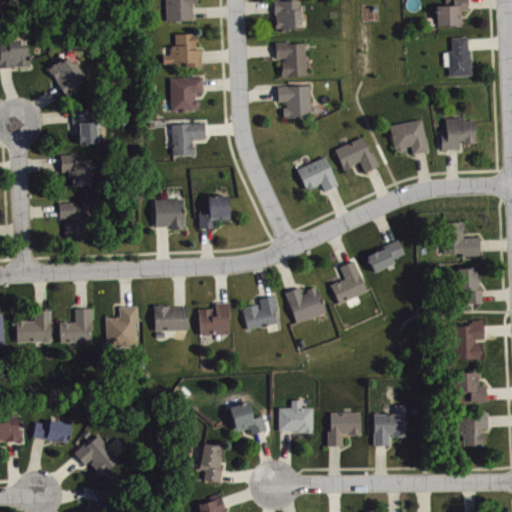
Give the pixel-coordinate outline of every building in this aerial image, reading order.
[(197,20),(196,3),(201,3),(201,0),(168,0),(169,21),(197,20)] [(302,0),(278,1),(279,30),(302,30),(302,0)] [(440,26),(465,25),(465,11),(471,11),(471,0),(456,0),(457,5),(440,6),(440,26)] [(205,65),(205,50),(198,50),(198,34),(178,34),(178,47),(173,47),(174,55),(166,55),(166,66),(205,65)] [(455,38),(455,50),(451,51),(452,76),(474,75),(473,37),(455,38)] [(31,41),(1,42),(2,67),(32,66),(31,41)] [(309,42),(279,43),(279,59),(285,58),(285,77),(309,76),(309,42)] [(68,94),(89,80),(73,55),(51,69),(68,94)] [(206,77),(173,79),(174,111),(201,110),(200,93),(206,93),(206,77)] [(281,86),(281,102),(287,102),(287,117),(314,117),(313,85),(281,86)] [(99,121),(91,121),(91,108),(78,109),(79,144),(100,143),(99,121)] [(449,118),(449,134),(444,134),(444,149),(463,149),(463,143),(479,142),(478,120),(467,121),(467,118),(449,118)] [(394,123),(397,151),(415,149),(415,153),(430,152),(427,120),(394,123)] [(175,123),(176,155),(196,154),(196,138),(208,138),(208,123),(175,123)] [(369,137),(338,147),(346,170),(364,163),(367,172),(379,168),(369,137)] [(73,186),(94,185),(93,159),(78,160),(78,154),(63,154),(64,173),(73,172),(73,186)] [(309,191),(324,184),(328,192),(341,186),(328,156),(300,169),(309,191)] [(202,228),(218,228),(217,221),(232,221),(232,195),(212,196),(212,214),(202,214),(202,228)] [(159,227),(175,226),(175,230),(187,229),(186,198),(158,199),(159,227)] [(63,220),(68,220),(68,236),(90,236),(90,204),(62,204),(63,220)] [(483,254),(482,237),(467,238),(466,222),(442,223),(444,255),(483,254)] [(376,270),(409,257),(402,241),(370,254),(376,270)] [(333,285),(342,304),(370,291),(357,260),(342,267),(348,279),(333,285)] [(462,268),(462,293),(470,293),(470,304),(483,303),(483,268),(462,268)] [(289,292),(297,322),(328,314),(321,288),(305,292),(303,288),(289,292)] [(246,306),(249,329),(281,325),(277,297),(261,299),(262,304),(246,306)] [(232,302),(217,303),(217,308),(202,309),(203,335),(233,334),(232,302)] [(140,347),(140,306),(123,307),(123,317),(109,317),(109,348),(140,347)] [(192,330),(191,306),(157,307),(158,331),(192,330)] [(96,342),(95,308),(78,309),(79,322),(63,322),(64,343),(96,342)] [(54,341),(54,310),(38,310),(38,321),(19,322),(20,342),(54,341)] [(460,373),(462,402),(490,401),(490,386),(479,386),(478,372),(460,373)] [(305,408),(305,400),(294,400),(294,407),(281,408),(282,432),(316,432),(316,407),(305,408)] [(254,434),(269,430),(266,416),(255,418),(251,402),(232,407),(238,432),(253,428),(254,434)] [(409,436),(408,405),(398,405),(398,414),(377,414),(378,446),(392,445),(392,436),(409,436)] [(332,412),(332,446),(346,446),(346,435),(364,434),(364,412),(332,412)] [(491,412),(464,413),(465,446),(486,445),(486,429),(491,429),(491,412)] [(0,441),(26,441),(25,429),(20,429),(20,415),(0,415),(0,441)] [(38,422),(36,437),(71,443),(74,424),(52,420),(52,424),(38,422)] [(88,465),(92,462),(104,476),(123,460),(101,434),(78,453),(88,465)] [(220,482),(228,448),(207,443),(201,469),(209,471),(207,479),(220,482)] [(229,511),(224,496),(199,503),(201,511),(229,511)]
